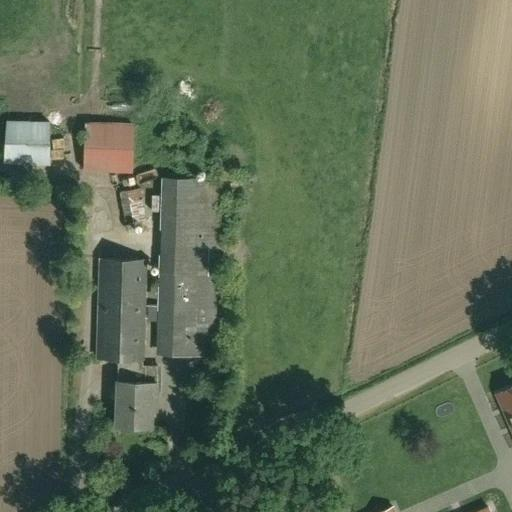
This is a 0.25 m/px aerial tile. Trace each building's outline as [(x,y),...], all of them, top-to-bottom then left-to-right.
[(55,166),(55,123),(9,123),(9,166),(55,166)] [(86,123),(83,171),(132,174),(134,125),(86,123)] [(217,273),(209,272),(210,248),(221,248),(223,179),(162,177),(159,271),(160,271),(157,354),(214,356),(217,273)] [(147,220),(141,189),(120,192),(126,223),(147,220)] [(117,426),(152,428),(152,409),(156,409),(158,367),(142,366),(145,260),(101,259),(98,359),(119,359),(117,426)] [(511,386),(498,392),(511,425),(511,386)]
